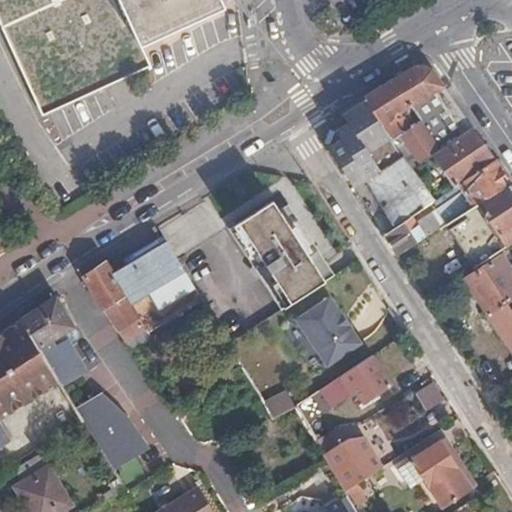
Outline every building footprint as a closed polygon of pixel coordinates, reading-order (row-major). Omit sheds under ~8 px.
[(0,0),(0,20),(42,111),(150,61),(139,42),(202,12),(222,3),(220,0),(0,0)] [(366,95),(368,99),(416,165),(435,151),(468,128),(440,87),(445,84),(433,68),(425,66),(417,65),(392,80),(378,89),(366,95)] [(472,125),(445,84),(440,87),(468,128),(472,125)] [(416,165),(368,99),(357,105),(345,111),(335,134),(331,144),(355,184),(365,178),(396,224),(413,213),(426,203),(415,187),(426,178),(416,165)] [(67,108),(72,129),(91,125),(85,103),(67,108)] [(435,151),(456,183),(464,178),(495,158),(479,135),(472,125),(468,128),(435,151)] [(511,182),(495,158),(464,178),(472,189),(445,205),(454,219),(511,182)] [(511,182),(454,219),(448,223),(475,264),(483,259),(511,240),(511,182)] [(269,195),(237,217),(246,232),(237,238),(280,306),(333,270),(307,233),(285,200),(276,205),(269,195)] [(396,224),(386,231),(400,254),(445,225),(434,209),(417,220),(413,213),(396,224)] [(246,232),(237,217),(226,224),(237,238),(246,232)] [(168,240),(114,272),(150,328),(157,340),(209,308),(168,240)] [(511,264),(504,252),(486,264),(507,298),(511,294),(511,264)] [(483,259),(475,264),(478,268),(466,276),(511,348),(511,305),(507,298),(486,264),(483,259)] [(107,261),(86,275),(129,340),(150,328),(114,272),(107,261)] [(362,339),(349,320),(329,292),(297,315),(330,362),(362,339)] [(58,294),(22,318),(46,356),(60,379),(81,367),(61,338),(78,327),(58,294)] [(353,317),(349,320),(362,339),(366,336),(353,317)] [(95,352),(78,358),(83,372),(100,366),(95,352)] [(393,380),(374,352),(343,371),(356,390),(360,387),(366,397),(393,380)] [(343,371),(324,384),(337,403),(356,390),(343,371)] [(422,411),(442,400),(431,381),(412,391),(422,411)] [(261,398),(267,416),(290,409),(284,391),(261,398)] [(80,412),(85,420),(116,470),(153,448),(133,416),(132,415),(120,420),(108,399),(107,399),(80,412)] [(120,420),(132,415),(108,399),(120,420)] [(378,410),(392,446),(417,436),(404,400),(378,410)] [(193,401),(175,410),(183,422),(199,413),(193,401)] [(441,438),(457,464),(466,458),(450,433),(441,438)] [(445,506),(473,488),(457,464),(441,438),(413,456),(440,498),(445,506)] [(348,439),(325,453),(329,459),(346,488),(383,464),(369,441),(348,439)] [(26,480),(18,485),(33,511),(62,511),(75,505),(53,468),(59,465),(49,451),(19,469),(26,480)] [(432,503),(440,498),(413,456),(405,460),(432,503)] [(216,511),(201,488),(160,511),(216,511)] [(314,511),(312,507),(303,511),(353,511),(342,492),(327,501),(330,504),(317,511),(314,511)]
